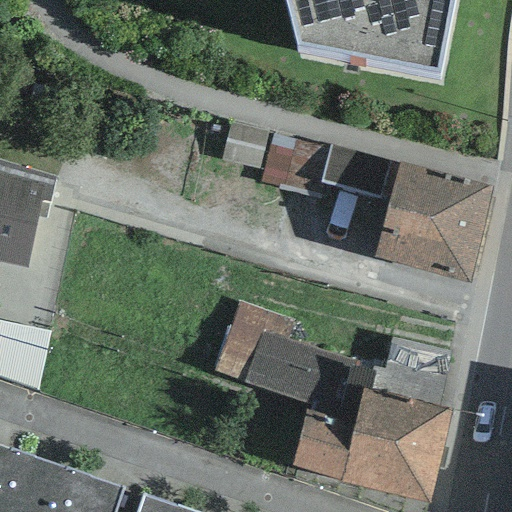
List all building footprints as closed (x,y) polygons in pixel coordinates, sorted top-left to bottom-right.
[(280,0),(299,67),(446,96),(461,0),(280,0)] [(493,191),(398,168),(374,266),(468,289),(493,191)] [(45,193),(0,184),(0,269),(28,275),(45,193)] [(0,383),(41,392),(52,338),(0,327),(0,383)] [(449,417),(363,397),(355,430),(306,417),(291,473),(340,490),(430,511),(449,417)] [(0,455),(0,498),(13,460),(0,455)] [(13,460),(0,498),(0,511),(58,511),(70,480),(13,460)] [(70,480),(58,511),(116,511),(122,499),(70,480)]
